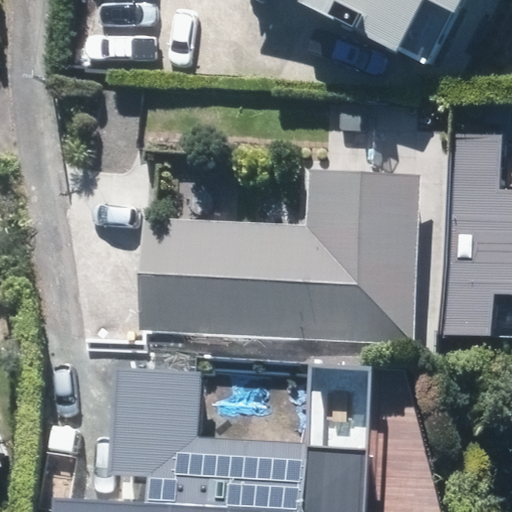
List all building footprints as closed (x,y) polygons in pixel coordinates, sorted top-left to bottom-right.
[(348,0),(341,13),(437,61),(463,7),(493,21),(503,0),(348,0)] [(306,116),(334,118),(335,98),(308,96),(306,116)] [(486,126),(511,127),(511,104),(488,102),(486,126)] [(511,137),(460,135),(448,341),(508,343),(509,301),(511,300),(511,137)] [(153,333),(427,346),(436,178),(324,173),(322,231),(159,222),(153,333)] [(168,487),(391,503),(398,387),(176,373),(168,487)] [(0,480),(22,472),(0,418),(0,480)]
